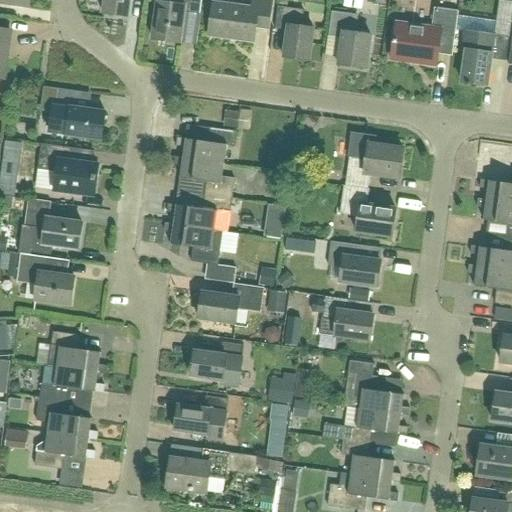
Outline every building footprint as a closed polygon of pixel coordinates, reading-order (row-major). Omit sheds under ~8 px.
[(105,0),(103,15),(129,18),(131,0),(141,0),(145,1),(145,0),(105,0)] [(202,0),(173,0),(173,5),(157,3),(152,40),(181,44),(185,14),(200,16),(202,0)] [(209,36),(253,42),(255,27),(267,29),(270,3),(253,1),(252,10),(213,5),(209,36)] [(283,59),(309,62),(314,29),(302,27),(304,11),(278,8),(275,30),(287,32),(283,59)] [(431,28),(396,24),(392,56),(418,60),(417,65),(436,67),(440,36),(455,38),(458,12),(434,9),(431,28)] [(338,66),(366,70),(371,37),(355,34),(358,17),(332,13),(328,38),(342,39),(338,66)] [(470,84),(487,87),(491,60),(506,62),(511,23),(496,21),(494,36),(465,32),(462,51),(466,52),(461,83),(467,84),(466,86),(469,86),(470,84)] [(0,79),(4,80),(10,32),(0,30),(0,79)] [(44,88),(42,106),(54,108),(52,119),(52,120),(59,121),(57,136),(66,137),(75,138),(102,142),(106,114),(79,110),(81,93),(44,88)] [(241,114),(239,130),(250,131),(252,113),(241,111),(241,114)] [(229,112),(227,128),(239,130),(241,114),(229,112)] [(225,166),(227,147),(235,148),(237,134),(211,130),(209,144),(177,140),(176,148),(183,149),(182,160),(182,161),(225,166)] [(400,179),(404,151),(374,147),(375,139),(354,136),(347,184),(369,187),(371,174),(400,179)] [(4,143),(0,174),(0,194),(16,196),(23,145),(4,143)] [(56,192),(94,198),(97,178),(92,177),(93,166),(65,162),(67,149),(43,146),(39,171),(59,174),(56,192)] [(179,180),(207,184),(205,197),(232,201),(235,179),(223,177),(225,166),(182,161),(182,160),(174,159),(173,167),(181,168),(179,180)] [(488,190),(487,201),(511,204),(511,184),(481,181),(480,189),(488,190)] [(392,239),(396,210),(367,206),(369,190),(344,187),(340,215),(358,218),(355,234),(392,239)] [(293,190),(290,212),(306,214),(309,193),(293,190)] [(0,196),(0,207),(10,209),(12,198),(0,196)] [(191,229),(216,232),(218,212),(230,214),(232,201),(205,197),(204,203),(192,201),(191,209),(168,206),(167,214),(174,215),(173,222),(173,226),(191,229)] [(484,222),(511,225),(509,239),(511,238),(511,204),(487,201),(479,200),(478,208),(485,209),(484,222)] [(19,256),(22,256),(31,257),(32,255),(51,257),(52,248),(79,252),(82,225),(49,221),(51,205),(28,201),(25,228),(23,227),(19,256)] [(273,207),(272,218),(283,219),(285,208),(273,207)] [(220,253),(213,252),(216,232),(173,226),(165,225),(164,233),(172,234),(170,246),(193,249),(191,263),(218,267),(220,253)] [(286,238),(285,250),(297,251),(298,240),(286,238)] [(511,238),(509,239),(508,252),(472,247),(471,255),(479,256),(478,267),(477,268),(511,272),(511,238)] [(332,242),(329,266),(344,268),(341,284),(377,288),(381,262),(360,259),(362,246),(332,242)] [(0,252),(0,265),(9,266),(10,254),(0,252)] [(35,302),(71,307),(75,279),(43,275),(45,259),(31,257),(22,256),(18,284),(37,287),(35,302)] [(470,266),(469,274),(476,275),(474,288),(498,291),(496,304),(511,306),(511,272),(477,268),(478,267),(470,266)] [(265,269),(262,286),(273,287),(276,271),(265,269)] [(286,275),(278,281),(285,289),(293,283),(286,275)] [(261,314),(262,303),(264,289),(234,285),(232,297),(203,293),(199,320),(236,325),(238,311),(261,314)] [(370,292),(352,290),(351,300),(369,302),(370,292)] [(271,293),(269,307),(284,309),(286,295),(271,293)] [(320,336),(334,338),(370,342),(373,316),(348,313),(350,301),(325,298),(325,302),(323,314),(322,320),(320,336)] [(314,300),(312,312),(322,313),(324,302),(314,300)] [(511,310),(497,309),(496,319),(511,320),(511,310)] [(267,330),(265,338),(271,343),(278,341),(280,333),(274,328),(267,330)] [(49,367),(57,368),(98,374),(106,376),(107,368),(100,367),(101,355),(78,351),(80,337),(54,333),(50,356),(49,367)] [(297,347),(298,338),(286,336),(285,346),(297,347)] [(511,337),(504,336),(500,362),(511,363),(511,337)] [(195,352),(191,378),(222,383),(221,390),(238,392),(244,347),(222,344),(221,356),(195,352)] [(349,375),(357,376),(372,378),(374,365),(350,362),(349,375)] [(42,386),(40,399),(67,403),(69,390),(103,395),(104,387),(97,386),(98,374),(57,368),(54,388),(42,386)] [(274,380),(272,402),(291,404),(295,376),(285,375),(284,381),(274,380)] [(355,389),(363,390),(360,410),(402,415),(401,416),(409,417),(410,409),(403,408),(404,396),(382,393),(383,379),(372,378),(357,376),(355,389)] [(12,383),(11,391),(19,392),(20,386),(18,384),(12,383)] [(493,421),(511,423),(511,394),(496,393),(493,421)] [(223,444),(225,427),(229,402),(206,398),(204,411),(178,407),(174,433),(206,437),(205,441),(223,444)] [(37,421),(49,423),(47,435),(89,441),(97,442),(98,434),(90,433),(92,421),(65,417),(67,403),(40,399),(37,421)] [(10,400),(9,408),(21,410),(22,401),(10,400)] [(296,402),(294,417),(310,419),(312,404),(296,402)] [(290,407),(273,405),(271,423),(289,425),(290,407)] [(345,408),(343,427),(345,428),(358,429),(360,410),(345,408)] [(360,410),(358,429),(345,428),(343,441),(370,445),(372,431),(407,436),(408,428),(400,427),(401,416),(402,415),(360,410)] [(89,441),(47,435),(47,439),(46,441),(37,448),(36,453),(34,467),(61,470),(63,456),(94,460),(95,453),(88,452),(89,441)] [(395,462),(368,459),(370,445),(343,441),(341,455),(354,457),(351,476),(392,481),(392,482),(400,483),(401,476),(393,475),(395,462)] [(271,457),(283,459),(285,447),(273,445),(271,457)] [(511,450),(482,447),(478,476),(511,480),(511,450)] [(202,464),(191,463),(171,460),(167,489),(207,494),(209,479),(225,481),(227,473),(254,477),(257,458),(204,451),(202,464)] [(258,459),(256,468),(281,472),(283,464),(258,459)] [(392,482),(392,481),(351,476),(341,474),(339,486),(330,485),(327,507),(364,511),(365,511),(367,498),(397,502),(398,494),(391,493),(392,482)] [(61,486),(80,489),(81,478),(63,476),(61,486)] [(264,481),(261,496),(274,497),(276,483),(264,481)] [(283,491),(278,511),(293,511),(296,493),(283,491)] [(474,499),(471,511),(511,511),(511,492),(500,491),(499,503),(474,499)]
